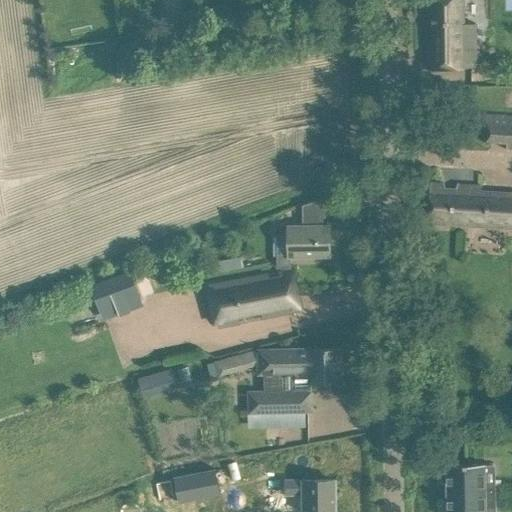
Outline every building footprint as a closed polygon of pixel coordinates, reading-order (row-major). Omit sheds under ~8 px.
[(428,0),(429,67),(477,66),(476,23),(464,23),(464,0),(428,0)] [(511,115),(483,114),(482,140),(507,141),(507,148),(511,147),(511,115)] [(428,222),(448,224),(511,227),(511,192),(481,191),(481,185),(458,183),(456,189),(446,188),(444,183),(431,182),(428,222)] [(278,234),(278,258),(290,258),(290,256),(330,255),(330,225),(317,225),(316,216),(303,216),(303,226),(289,226),(289,234),(278,234)] [(103,319),(144,303),(133,274),(131,269),(91,284),(103,319)] [(300,309),(292,270),(279,272),(280,277),(270,279),(269,274),(210,286),(212,295),(220,293),(224,311),(216,312),(217,317),(216,317),(218,326),(287,312),(300,309)] [(372,285),(336,286),(337,318),(373,317),(372,285)] [(222,374),(259,364),(259,373),(264,373),(311,372),(311,382),(343,382),(342,348),(275,349),(260,349),(260,348),(215,361),(215,362),(219,375),(222,374)] [(141,381),(146,398),(175,389),(170,372),(141,381)] [(312,412),(314,412),(313,390),(311,390),(265,391),(249,391),(249,413),(306,412),(312,412)] [(486,463),(447,464),(448,511),(496,511),(496,497),(486,498),(486,489),(486,463)] [(221,493),(216,468),(174,476),(179,501),(221,493)] [(334,511),(334,479),(305,479),(305,480),(287,480),(287,493),(305,493),(305,511),(334,511)]
